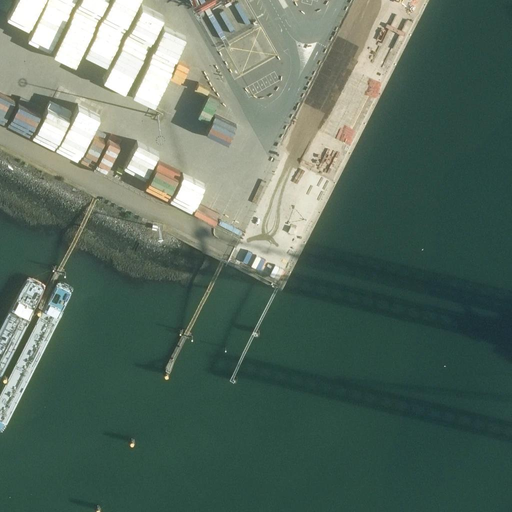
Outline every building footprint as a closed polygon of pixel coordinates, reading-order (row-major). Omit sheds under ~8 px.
[(102,14),(124,25),(128,17),(106,6),(102,14)] [(0,76),(3,78),(8,63),(0,60),(0,76)] [(75,155),(100,106),(61,86),(36,135),(75,155)] [(0,115),(12,120),(20,102),(0,93),(0,115)] [(160,146),(157,136),(142,140),(145,151),(160,146)] [(119,150),(121,161),(128,160),(126,149),(119,150)]
